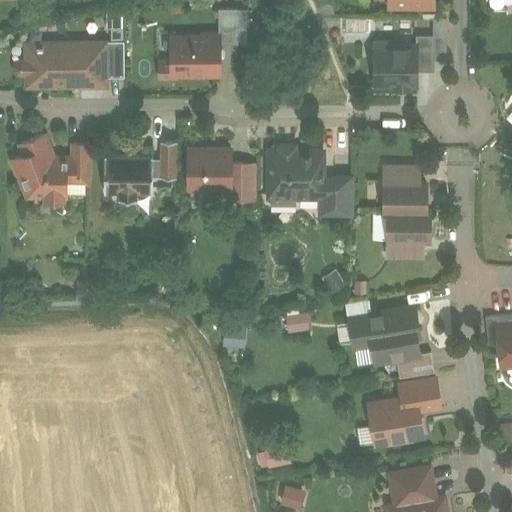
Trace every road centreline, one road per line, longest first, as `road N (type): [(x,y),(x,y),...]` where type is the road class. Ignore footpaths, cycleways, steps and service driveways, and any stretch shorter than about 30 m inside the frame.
road 1 (residential): [(461,111),(68,110),(0,99)]
road 2 (residential): [(491,511),(466,384),(461,278)]
road 3 (residential): [(461,278),(461,111)]
